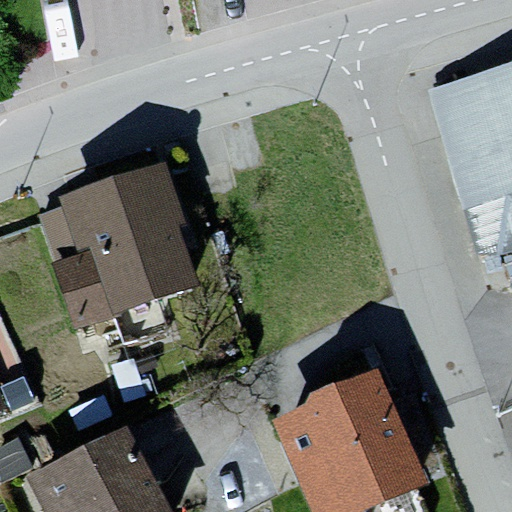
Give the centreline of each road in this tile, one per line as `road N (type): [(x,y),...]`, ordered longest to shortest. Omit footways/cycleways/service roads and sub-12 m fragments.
road 1 (residential): [(499,511),(411,273),(350,37)]
road 2 (residential): [(350,37),(127,98),(0,147)]
road 3 (residential): [(478,0),(350,37)]
